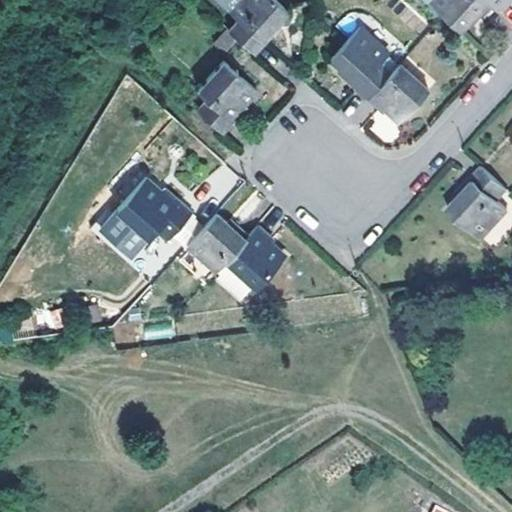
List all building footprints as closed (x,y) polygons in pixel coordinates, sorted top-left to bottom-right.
[(231,30),(256,53),(278,29),(275,25),(290,10),(278,0),(241,0),(233,10),(241,19),(231,30)] [(425,0),(446,19),(461,34),(474,18),(478,22),(493,6),(485,0),(425,0)] [(511,0),(485,0),(493,6),(503,15),(511,6),(511,0)] [(344,79),(369,103),(393,76),(382,67),(389,58),(362,32),(334,61),(347,74),(344,79)] [(207,100),(199,110),(224,133),(247,109),(245,104),(257,91),(226,62),(200,90),(207,100)] [(393,76),(369,103),(384,117),(390,113),(402,124),(431,93),(402,67),(393,76)] [(499,204),(509,193),(483,169),(460,194),(464,198),(451,213),(482,240),(508,212),(499,204)] [(99,228),(128,256),(154,229),(164,239),(191,210),(167,188),(162,193),(146,178),(99,228)] [(233,214),(255,193),(245,182),(222,203),(233,214)] [(218,215),(186,248),(216,275),(248,238),(233,224),(230,227),(218,215)] [(164,239),(154,229),(128,256),(99,228),(95,224),(90,230),(136,273),(166,241),(164,239)] [(248,238),(216,275),(219,281),(240,300),(253,287),(255,289),(282,259),(270,247),(274,242),(258,229),(248,238)] [(146,327),(148,339),(171,334),(169,323),(146,327)]
